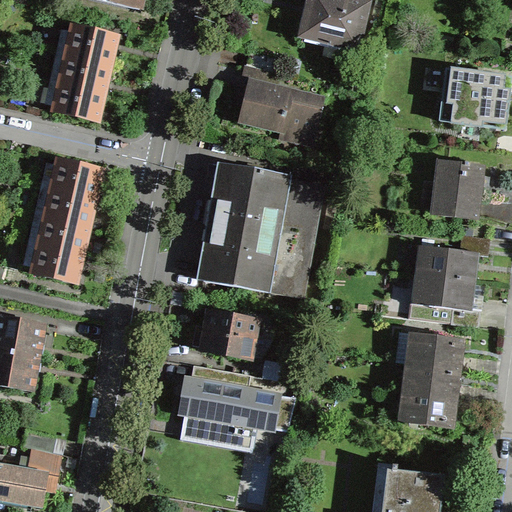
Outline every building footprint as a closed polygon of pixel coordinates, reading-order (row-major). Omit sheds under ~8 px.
[(100,0),(139,9),(141,0),(100,0)] [(367,5),(346,0),(311,0),(305,28),(303,35),(357,48),(367,5)] [(67,55),(111,65),(112,60),(117,36),(74,26),(67,55)] [(248,69),(277,76),(281,60),(252,53),(248,69)] [(111,65),(67,55),(60,83),(104,93),(106,87),(111,65)] [(281,136),(312,144),(321,109),(320,109),(291,102),(293,95),(276,91),(280,77),(277,76),(248,69),(240,102),(245,104),(241,119),(282,129),(281,136)] [(510,79),(447,71),(441,120),(465,123),(466,116),(480,117),(479,125),(488,126),(488,130),(497,131),(498,127),(504,128),(505,121),(510,79)] [(54,112),(98,122),(99,119),(104,93),(60,83),(54,112)] [(52,189),(96,199),(97,193),(102,170),(59,160),(52,189)] [(441,163),(439,180),(438,180),(438,182),(439,182),(445,183),(442,215),(475,219),(476,218),(475,218),(476,214),(479,185),(486,185),(487,177),(480,176),(481,168),(482,168),(482,167),(469,165),(469,163),(465,163),(465,164),(441,161),(441,163)] [(211,242),(210,250),(206,272),(204,281),(304,299),(325,185),(284,178),(284,176),(225,165),(215,212),(212,233),(211,242)] [(52,189),(45,217),(89,227),(91,221),(96,199),(52,189)] [(45,217),(39,245),(83,255),(84,248),(89,227),(45,217)] [(423,276),(475,282),(475,280),(478,255),(488,256),(490,240),(462,236),(460,251),(419,246),(418,247),(426,248),(423,276)] [(83,255),(39,245),(32,274),(76,284),(78,278),(83,255)] [(475,282),(423,276),(420,304),(412,303),(411,304),(453,309),(451,324),(479,328),(481,311),(471,310),(473,296),(475,282)] [(202,351),(251,359),(258,321),(209,312),(206,328),(196,326),(194,336),(193,346),(202,348),(202,351)] [(0,351),(38,358),(40,349),(44,324),(0,316),(0,351)] [(414,364),(459,370),(459,368),(463,340),(412,334),(412,335),(417,336),(414,364)] [(33,384),(38,358),(0,351),(0,385),(32,392),(33,384)] [(266,361),(263,378),(299,385),(300,379),(303,368),(266,361)] [(414,364),(410,393),(456,399),(456,397),(459,370),(414,364)] [(178,415),(275,433),(276,429),(289,431),(295,398),(282,396),(283,393),(185,374),(179,410),(178,415)] [(401,422),(452,428),(452,426),(456,399),(410,393),(407,421),(401,420),(401,422)] [(27,432),(24,447),(32,449),(51,453),(54,438),(27,432)] [(61,456),(51,453),(32,449),(29,471),(0,465),(0,498),(42,506),(42,504),(47,477),(57,479),(61,456)] [(441,511),(446,475),(397,469),(398,466),(378,464),(372,511),(441,511)]
